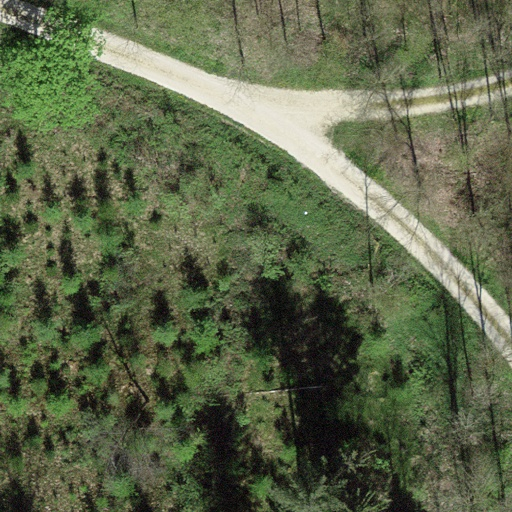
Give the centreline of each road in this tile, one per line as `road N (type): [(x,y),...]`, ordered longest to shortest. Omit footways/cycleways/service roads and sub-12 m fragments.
road 1 (track): [(511,356),(447,269),(256,101),(0,6)]
road 2 (track): [(256,101),(461,96),(511,80)]
